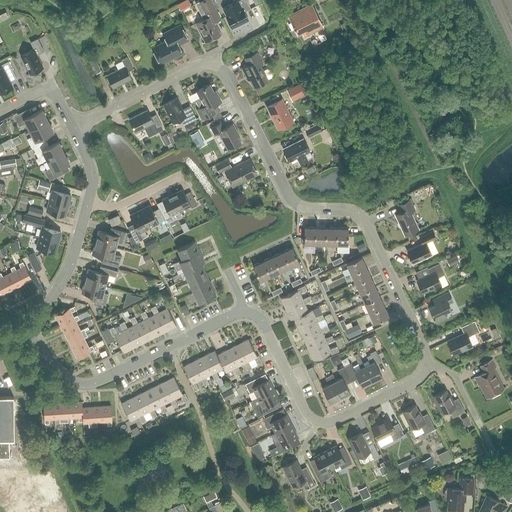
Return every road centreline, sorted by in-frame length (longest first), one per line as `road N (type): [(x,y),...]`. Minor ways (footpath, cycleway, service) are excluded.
road 1 (residential): [(240,313),(264,329),(302,412),(316,424),(409,387),(426,364),(423,348),(358,218),(290,202),(213,67),(71,131)]
road 2 (residential): [(28,326),(56,376),(86,386),(240,313)]
road 3 (residential): [(28,326),(61,282),(86,207)]
